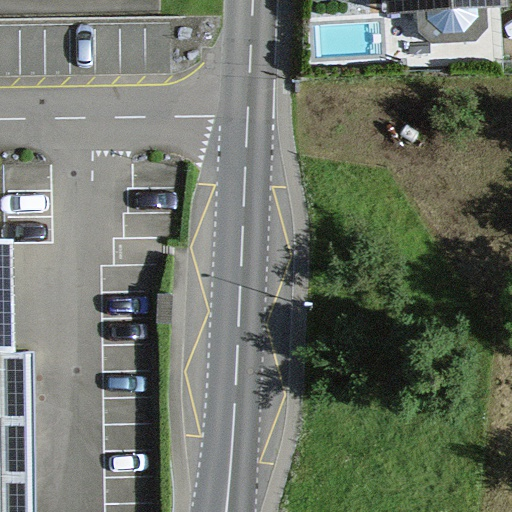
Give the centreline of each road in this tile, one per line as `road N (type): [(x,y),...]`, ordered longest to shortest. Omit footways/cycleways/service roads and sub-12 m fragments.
road 1 (tertiary): [(248,116),(227,511)]
road 2 (residential): [(0,118),(248,116)]
